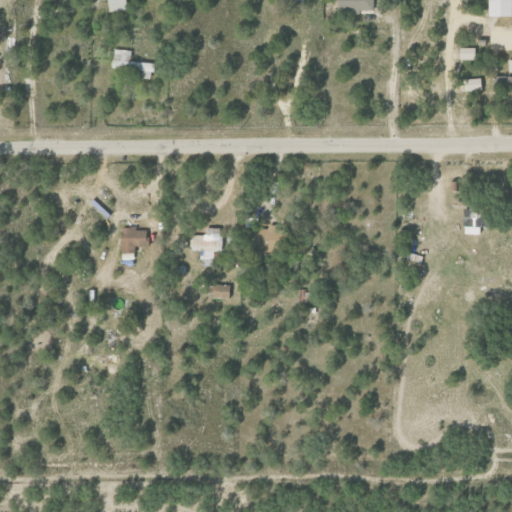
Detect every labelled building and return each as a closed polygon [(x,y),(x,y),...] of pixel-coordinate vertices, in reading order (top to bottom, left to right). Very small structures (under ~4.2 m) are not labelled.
[(106,0),(107,11),(125,10),(124,0),(106,0)] [(336,0),(336,12),(373,11),(372,0),(336,0)] [(486,0),(486,16),(510,15),(509,0),(486,0)] [(505,49),(511,48),(511,26),(493,27),(494,36),(505,36),(505,49)] [(473,47),(458,48),(458,59),(473,59),(473,47)] [(111,69),(139,70),(139,78),(151,79),(152,63),(130,62),(130,50),(112,49),(111,69)] [(511,76),(497,76),(497,85),(511,86),(511,76)] [(480,91),(480,78),(465,79),(465,91),(480,91)] [(477,234),(478,209),(464,208),(463,234),(477,234)] [(221,251),(221,227),(205,228),(206,235),(190,235),(190,251),(221,251)] [(133,246),(146,246),(146,228),(119,228),(119,253),(133,253),(133,246)] [(255,251),(273,250),(272,228),(254,229),(255,251)] [(228,299),(229,285),(212,284),(211,298),(228,299)]
